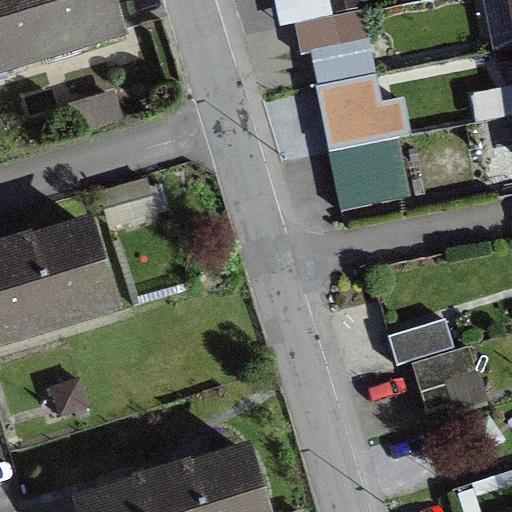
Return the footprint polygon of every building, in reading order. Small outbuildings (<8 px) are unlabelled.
[(0,0),(0,87),(131,47),(116,0),(0,0)] [(280,0),(287,29),(333,19),(328,0),(280,0)] [(333,19),(287,29),(294,62),(349,50),(342,17),(333,19)] [(371,79),(313,94),(322,125),(379,110),(371,79)] [(388,143),(328,155),(338,206),(399,194),(388,143)] [(0,359),(124,323),(97,231),(0,259),(0,359)] [(440,320),(384,338),(392,366),(408,360),(449,348),(440,320)] [(449,348),(408,360),(423,411),(449,404),(452,413),(483,404),(465,343),(449,348)] [(273,511),(257,459),(86,510),(86,511),(273,511)]
